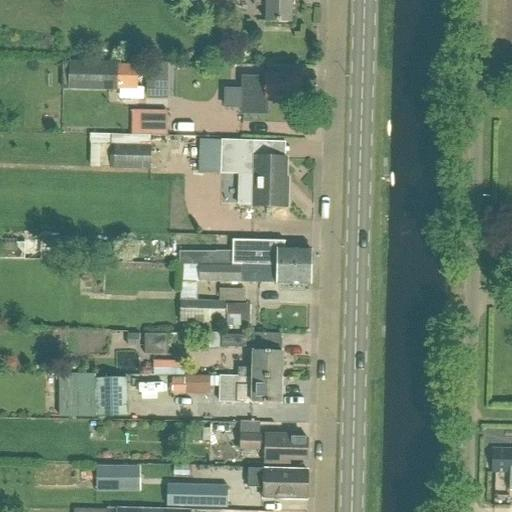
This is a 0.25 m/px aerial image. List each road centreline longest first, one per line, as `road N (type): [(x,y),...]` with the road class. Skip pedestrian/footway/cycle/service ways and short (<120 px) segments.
road 1 (unclassified): [(466,511),(480,0)]
road 2 (residential): [(325,511),(338,0)]
road 3 (secondary): [(350,511),(362,0)]
